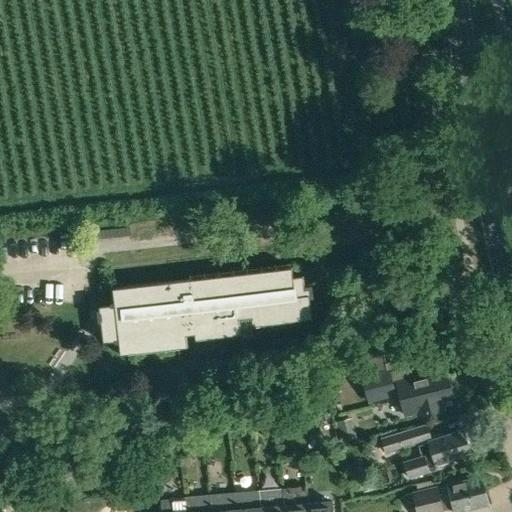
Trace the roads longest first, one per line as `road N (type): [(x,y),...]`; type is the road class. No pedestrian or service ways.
road 1 (secondary): [(511,299),(468,93)]
road 2 (track): [(492,219),(296,243)]
